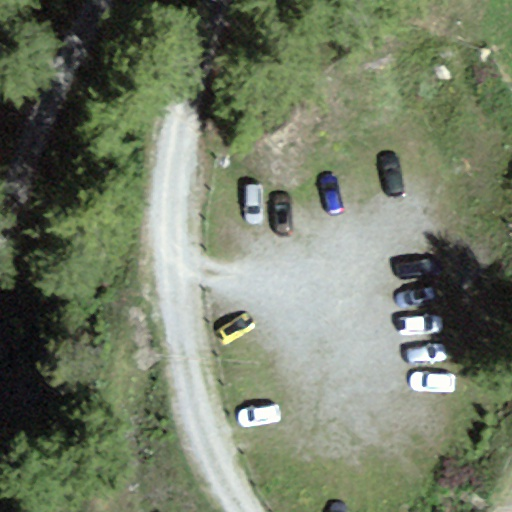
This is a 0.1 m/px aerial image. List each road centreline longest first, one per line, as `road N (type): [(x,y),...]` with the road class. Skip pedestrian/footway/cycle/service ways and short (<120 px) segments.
road 1 (unclassified): [(211,0),(175,89),(171,217),(186,368),(239,483),(261,511)]
road 2 (unclassified): [(106,0),(32,127),(0,249)]
